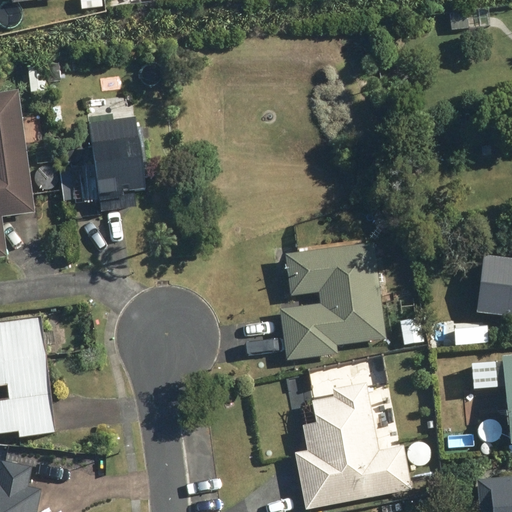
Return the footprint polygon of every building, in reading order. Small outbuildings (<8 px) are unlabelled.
[(444,12),(443,31),(468,33),(469,14),(444,12)] [(56,66),(25,69),(28,95),(44,93),(43,85),(57,83),(56,66)] [(0,260),(2,260),(0,241),(0,219),(29,216),(14,94),(0,95),(0,260)] [(140,195),(132,122),(85,127),(94,206),(119,203),(118,197),(140,195)] [(334,348),(383,341),(370,247),(281,259),(287,299),(315,295),(317,308),(276,314),(283,364),(335,357),(334,348)] [(511,321),(511,264),(479,260),(472,316),(511,321)] [(430,320),(399,321),(400,348),(431,348),(430,320)] [(0,390),(5,389),(6,403),(0,403),(0,437),(15,435),(16,442),(52,437),(36,321),(0,325),(0,390)] [(484,331),(468,331),(468,345),(484,344),(484,331)] [(364,348),(351,350),(352,361),(365,359),(364,348)] [(511,360),(499,361),(506,450),(511,449),(511,360)] [(499,366),(471,366),(470,393),(498,394),(499,366)] [(304,454),(291,457),(301,511),(312,511),(409,492),(400,448),(377,453),(363,386),(329,393),(331,402),(309,406),(313,426),(299,429),(304,454)] [(0,511),(33,511),(37,492),(24,489),(28,470),(0,464),(0,511)] [(511,511),(511,480),(473,483),(474,511),(511,511)]
